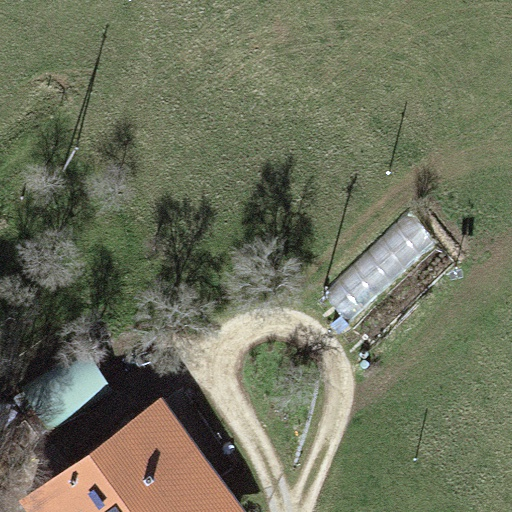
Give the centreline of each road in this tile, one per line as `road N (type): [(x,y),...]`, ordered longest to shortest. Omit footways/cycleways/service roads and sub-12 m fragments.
road 1 (track): [(355,511),(390,381),(384,340),(347,303),(298,293),(269,304),(260,318),(260,346),(271,365)]
road 2 (track): [(355,509),(271,365)]
